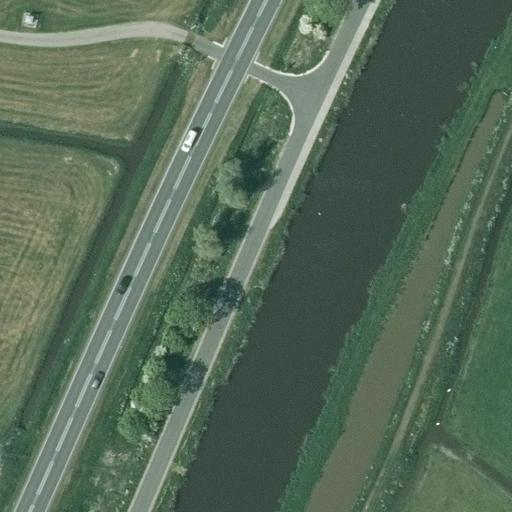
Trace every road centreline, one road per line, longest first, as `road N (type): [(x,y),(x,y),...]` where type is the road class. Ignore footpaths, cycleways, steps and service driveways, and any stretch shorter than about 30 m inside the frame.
road 1 (trunk): [(31,511),(232,60)]
road 2 (unclassified): [(137,511),(314,100)]
road 3 (track): [(364,511),(403,429),(511,126)]
road 4 (unclassified): [(0,37),(51,41),(145,29),(232,60)]
